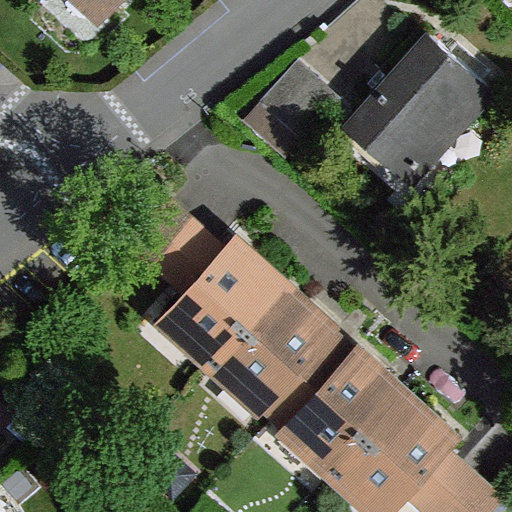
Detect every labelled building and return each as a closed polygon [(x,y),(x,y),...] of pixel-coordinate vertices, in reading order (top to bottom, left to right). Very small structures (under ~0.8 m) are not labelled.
[(90,0),(104,13),(116,0),(90,0)] [(430,31),(356,116),(417,169),(460,119),(466,122),(495,88),(430,31)] [(345,98),(300,58),(263,100),(308,140),(345,98)] [(155,264),(196,218),(167,191),(126,237),(155,264)] [(189,292),(230,248),(196,218),(155,264),(189,292)] [(230,248),(189,292),(172,311),(191,329),(192,343),(213,361),(286,280),(265,260),(252,260),(233,244),(230,248)] [(309,300),(286,280),(213,361),(235,381),(249,380),(267,397),(328,329),(310,312),(309,300)] [(355,354),(328,329),(267,397),(278,408),(294,422),(355,354)] [(355,354),(294,422),(313,440),(314,453),(335,471),(408,391),(387,371),(374,371),(355,354)] [(31,397),(0,369),(0,419),(5,424),(31,397)] [(431,411),(408,391),(335,471),(357,491),(370,490),(389,508),(406,488),(450,439),(431,423),(431,411)] [(457,453),(416,497),(432,511),(442,511),(478,473),(457,453)] [(483,511),(501,493),(478,473),(442,511),(483,511)] [(432,511),(416,497),(406,488),(389,508),(393,511),(432,511)]
